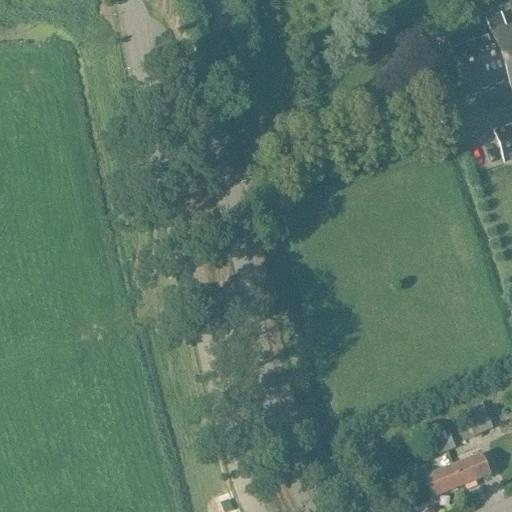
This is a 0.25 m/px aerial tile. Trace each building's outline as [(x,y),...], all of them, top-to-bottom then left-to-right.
[(511,31),(506,33),(502,19),(486,25),(490,39),(472,45),(468,33),(445,41),(467,104),(510,90),(511,95),(511,31)] [(504,168),(511,165),(511,132),(494,139),(504,168)] [(473,438),(492,430),(481,405),(463,413),(473,438)] [(439,458),(454,453),(447,435),(432,441),(439,458)] [(488,480),(480,459),(461,467),(451,471),(459,491),(488,480)] [(459,491),(451,471),(423,482),(431,503),(459,491)] [(219,506),(221,511),(231,511),(228,502),(219,506)]
